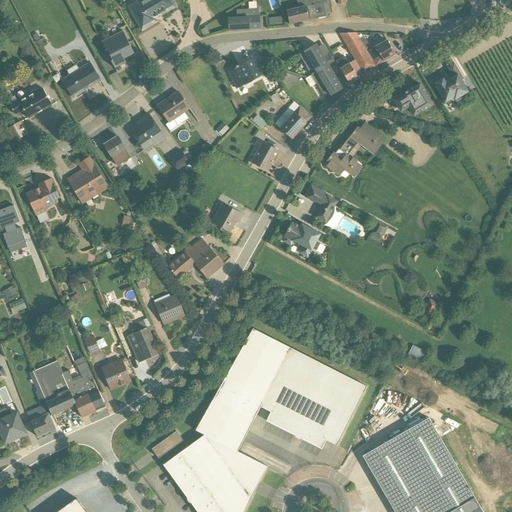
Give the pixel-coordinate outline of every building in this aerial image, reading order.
[(177,7),(172,0),(139,0),(127,7),(141,32),(157,22),(156,20),(177,7)] [(296,0),(298,8),(286,11),(289,25),(310,20),(325,16),(330,15),(326,0),(296,0)] [(227,18),(228,31),(260,29),(258,9),(237,10),(237,18),(227,18)] [(134,54),(122,31),(101,42),(115,69),(126,63),(123,57),(125,56),(126,58),(134,54)] [(339,34),(363,74),(375,67),(355,33),(339,34)] [(375,67),(395,55),(386,41),(370,50),(363,38),(362,38),(361,35),(360,35),(357,36),(375,67)] [(20,57),(29,59),(31,49),(30,49),(31,45),(24,44),(23,47),(22,47),(20,57)] [(311,75),(328,65),(334,62),(323,44),(318,48),(316,44),(299,55),(311,75)] [(358,78),(357,77),(363,74),(354,60),(347,64),(343,57),(335,62),(349,84),(358,78)] [(99,83),(102,82),(89,61),(77,68),(76,65),(67,71),(68,73),(60,78),(73,100),(75,99),(74,97),(98,82),(99,83)] [(250,61),(228,72),(236,89),(260,77),(254,65),(252,66),(250,61)] [(454,64),(447,68),(452,77),(444,82),(442,79),(434,83),(436,87),(435,88),(445,104),(453,99),(454,101),(468,92),(461,80),(463,79),(454,64)] [(339,83),(328,65),(311,75),(305,79),(310,88),(316,84),(325,99),(338,92),(342,89),(339,83)] [(431,105),(419,84),(401,95),(401,96),(390,103),(394,109),(398,107),(400,111),(408,107),(413,116),(431,105)] [(17,100),(9,104),(15,115),(23,111),(28,119),(52,106),(43,89),(34,93),(33,91),(26,95),(27,97),(18,103),(17,100)] [(178,126),(188,119),(184,113),(190,109),(178,92),(157,106),(169,123),(165,125),(170,131),(178,126)] [(273,104),(280,100),(276,94),(269,97),(273,104)] [(292,140),(312,117),(300,106),(299,107),(294,102),(274,124),(292,140)] [(158,145),(166,140),(149,115),(141,120),(142,122),(130,130),(144,151),(157,143),(158,145)] [(266,124),(257,115),(252,121),(261,130),(266,124)] [(7,130),(14,142),(27,134),(20,122),(7,130)] [(348,132),(342,140),(356,152),(361,146),(373,155),(385,139),(365,123),(360,130),(357,128),(351,135),(348,132)] [(131,158),(117,135),(103,145),(117,166),(131,158)] [(278,151),(258,140),(254,146),(259,149),(251,163),(267,172),(278,151)] [(357,161),(352,157),(356,152),(342,140),(336,148),(338,149),(334,153),(333,152),(323,165),(339,177),(344,170),(354,178),(362,167),(356,162),(357,161)] [(189,163),(180,150),(169,158),(178,171),(189,163)] [(109,188),(90,157),(78,164),(81,170),(66,179),(82,204),(109,188)] [(51,178),(38,184),(39,187),(26,193),(36,216),(46,212),(45,209),(58,203),(56,199),(60,198),(51,178)] [(143,193),(147,200),(158,193),(153,186),(143,193)] [(325,195),(311,187),(305,198),(321,207),(315,218),(325,223),(338,201),(326,195),(325,197),(324,196),(325,195)] [(222,204),(211,222),(221,228),(221,230),(229,234),(234,226),(233,225),(235,221),(239,223),(243,215),(222,204)] [(13,205),(0,210),(0,226),(1,229),(4,228),(6,233),(3,234),(10,253),(27,247),(25,243),(26,242),(20,228),(17,229),(15,224),(19,222),(13,206),(13,205)] [(121,226),(129,227),(132,228),(133,220),(130,219),(131,217),(124,216),(121,226)] [(291,223),(283,237),(285,238),(282,242),(290,246),(293,241),(302,246),(298,253),(307,258),(310,253),(308,253),(309,251),(311,251),(320,235),(301,224),(300,227),(291,223)] [(387,241),(392,231),(379,224),(374,233),(387,241)] [(183,254),(168,267),(178,279),(195,265),(207,279),(224,264),(202,239),(191,248),(190,247),(183,253),(183,254)] [(147,287),(141,273),(134,276),(139,290),(147,287)] [(13,286),(3,292),(7,299),(17,293),(13,286)] [(185,317),(176,294),(154,304),(163,326),(185,317)] [(22,299),(9,305),(13,314),(26,308),(22,299)] [(151,326),(147,319),(137,323),(139,331),(126,337),(137,363),(159,354),(148,327),(151,326)] [(243,511),(267,467),(237,452),(260,407),(270,412),(266,421),(321,449),(326,440),(336,446),(366,387),(290,348),(252,329),(195,430),(204,435),(164,465),(197,511),(243,511)] [(92,336),(91,334),(83,337),(84,339),(91,357),(100,353),(93,335),(92,336)] [(416,354),(415,355),(421,358),(424,350),(412,345),(409,352),(416,354)] [(74,362),(80,376),(95,411),(105,406),(84,358),(74,362)] [(131,382),(121,359),(101,368),(110,391),(131,382)] [(33,372),(46,402),(50,413),(52,416),(76,405),(62,374),(57,361),(33,372)] [(68,371),(62,374),(76,405),(81,418),(95,411),(80,376),(72,379),(68,371)] [(45,400),(33,372),(29,373),(37,391),(35,392),(39,402),(45,400)] [(50,413),(46,403),(29,412),(26,413),(37,437),(55,429),(48,414),(50,413)] [(0,415),(1,418),(0,419),(0,432),(5,444),(13,440),(12,438),(18,436),(19,438),(27,434),(17,412),(10,415),(9,411),(5,410),(2,411),(0,414),(0,415)] [(482,511),(480,508),(428,418),(362,456),(394,511),(482,511)] [(183,441),(176,431),(152,449),(158,458),(183,441)] [(86,511),(76,498),(57,511),(86,511)]
